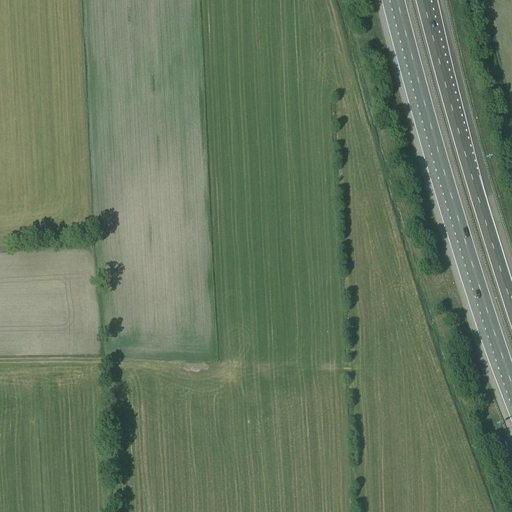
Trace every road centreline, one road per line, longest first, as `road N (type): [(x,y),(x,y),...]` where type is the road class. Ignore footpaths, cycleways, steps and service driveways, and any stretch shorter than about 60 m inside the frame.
road 1 (motorway): [(395,0),(511,387)]
road 2 (motorway): [(511,305),(423,0)]
